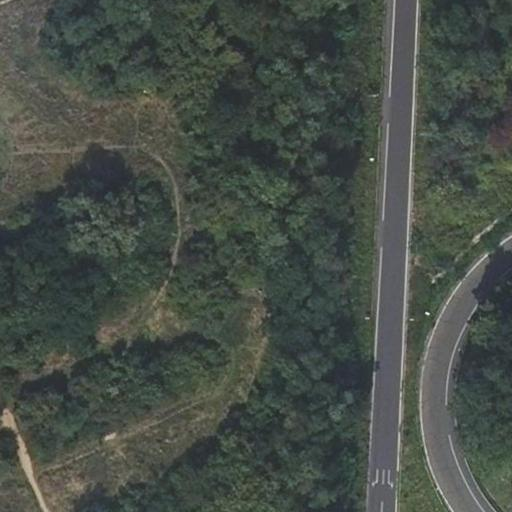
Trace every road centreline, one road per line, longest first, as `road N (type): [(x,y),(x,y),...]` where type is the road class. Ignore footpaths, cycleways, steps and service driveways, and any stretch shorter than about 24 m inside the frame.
road 1 (motorway): [(407,0),(379,511)]
road 2 (primary): [(467,511),(443,463),(434,381),(462,296),(511,252)]
